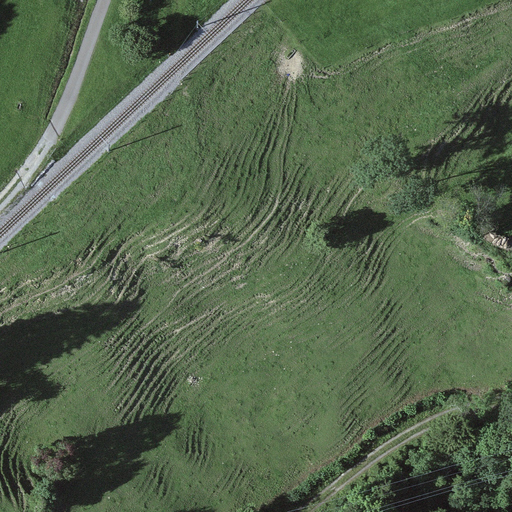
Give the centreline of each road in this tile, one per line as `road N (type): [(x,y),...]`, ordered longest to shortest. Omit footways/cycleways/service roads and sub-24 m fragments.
road 1 (track): [(511,408),(403,435),(292,511)]
road 2 (track): [(105,0),(47,142),(0,205)]
